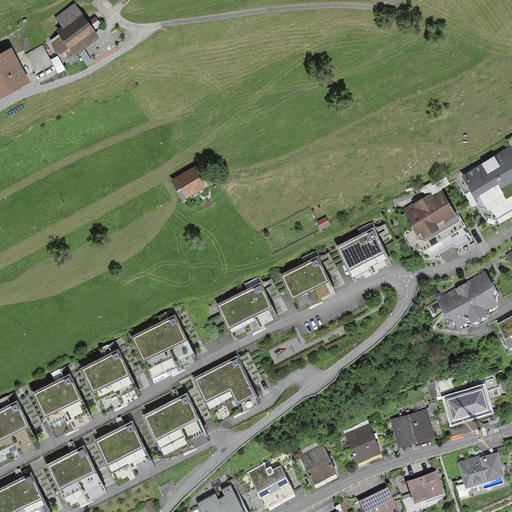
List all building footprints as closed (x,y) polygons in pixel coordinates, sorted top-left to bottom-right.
[(81,0),(78,0),(58,13),(76,41),(99,26),(81,0)] [(14,47),(0,53),(0,98),(32,82),(14,47)] [(26,55),(34,73),(51,67),(44,48),(26,55)] [(511,148),(510,146),(461,176),(487,222),(497,224),(511,215),(511,148)] [(206,154),(174,173),(190,199),(222,180),(206,154)] [(425,195),(403,208),(412,224),(411,228),(413,231),(408,233),(421,256),(431,258),(442,258),(440,253),(452,246),(460,247),(474,239),(442,189),(451,184),(446,177),(422,191),(425,195)] [(335,245),(354,282),(393,262),(374,226),(335,245)] [(280,274),(299,311),(337,291),(318,254),(280,274)] [(485,271),(436,298),(446,315),(452,317),(458,326),(466,320),(470,319),(488,311),(485,307),(498,300),(493,292),(495,286),(485,271)] [(216,303),(234,340),(279,318),(261,281),(216,303)] [(131,335),(154,381),(199,359),(175,313),(131,335)] [(511,314),(497,323),(511,349),(511,314)] [(80,367),(104,413),(142,393),(119,347),(80,367)] [(238,357),(199,376),(221,421),(261,402),(238,357)] [(32,392),(55,438),(94,419),(71,373),(32,392)] [(484,385),(444,397),(451,420),(491,408),(484,385)] [(189,392),(146,413),(169,459),(211,438),(189,392)] [(0,407),(0,466),(41,445),(18,399),(0,407)] [(390,419),(398,445),(435,434),(427,408),(390,419)] [(133,421),(98,439),(119,482),(155,465),(133,421)] [(345,433),(357,461),(381,450),(370,423),(345,433)] [(84,444),(46,463),(70,508),(107,489),(84,444)] [(303,455),(315,478),(337,468),(325,444),(303,455)] [(498,452),(458,462),(466,486),(495,478),(495,476),(505,473),(498,452)] [(264,464),(247,473),(262,496),(290,481),(280,464),(273,468),(271,465),(266,467),(264,464)] [(52,511),(31,471),(0,486),(0,511),(52,511)] [(427,503),(446,497),(444,492),(443,492),(436,473),(407,484),(414,506),(426,502),(427,503)] [(238,511),(244,509),(230,484),(222,489),(224,494),(218,497),(216,492),(198,502),(203,511),(238,511)] [(359,503),(363,511),(394,511),(398,510),(388,490),(359,503)] [(153,498),(144,503),(148,511),(156,511),(160,510),(153,498)]
